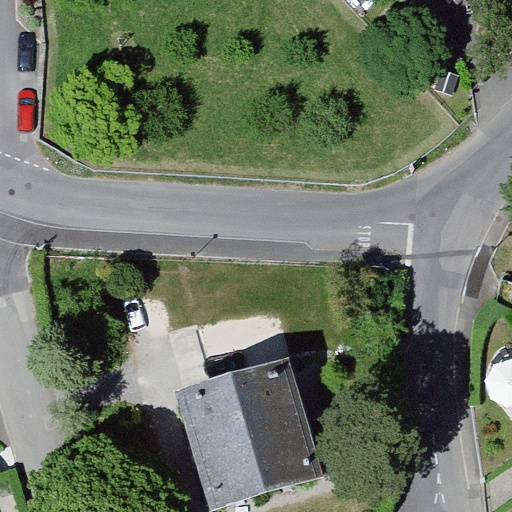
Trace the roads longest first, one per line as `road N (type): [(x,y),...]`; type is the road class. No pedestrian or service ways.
road 1 (tertiary): [(453,230),(0,200)]
road 2 (residential): [(446,497),(433,360),(453,230)]
road 3 (residential): [(68,511),(0,263)]
road 4 (unclassified): [(7,0),(0,145)]
